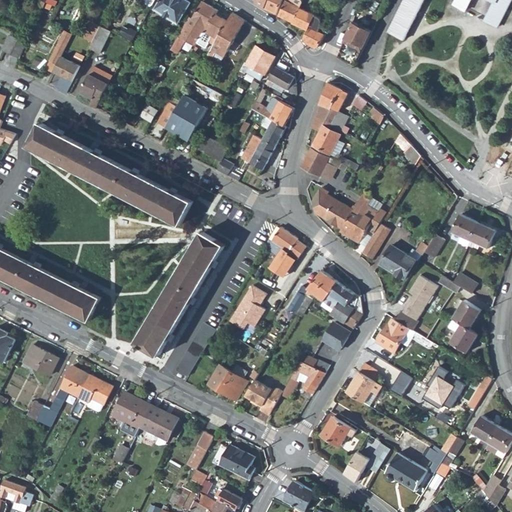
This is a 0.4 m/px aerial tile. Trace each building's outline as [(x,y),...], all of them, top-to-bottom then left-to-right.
[(187,0),(161,0),(157,8),(179,23),(192,2),(187,0)] [(219,10),(203,0),(193,18),(191,17),(187,23),(172,48),(179,52),(186,39),(197,46),(198,43),(201,37),(206,30),(216,13),(217,14),(219,10)] [(256,0),(256,1),(265,7),(277,13),(283,0),(256,0)] [(309,30),(304,40),(316,46),(321,44),(330,27),(322,24),(323,21),(323,19),(323,18),(317,15),(316,14),(301,7),(304,0),(288,0),(288,1),(287,0),(286,0),(280,15),(309,30)] [(424,0),(404,0),(395,18),(389,30),(405,38),(424,0)] [(454,0),(453,3),(465,9),(469,0),(493,0),(495,0),(485,19),(498,26),(510,0),(454,0)] [(215,45),(209,55),(214,57),(217,51),(226,57),(247,20),(234,12),(229,21),(215,45)] [(217,14),(216,13),(206,30),(201,37),(198,43),(205,47),(209,41),(215,45),(229,21),(217,14)] [(105,19),(102,25),(112,31),(134,41),(137,35),(105,19)] [(365,19),(364,23),(375,29),(376,25),(365,19)] [(362,25),(355,21),(349,36),(340,57),(356,65),(358,60),(373,31),(362,25)] [(101,26),(93,22),(85,38),(94,42),(101,26)] [(364,23),(362,25),(373,31),(375,29),(364,23)] [(94,42),(91,47),(101,53),(112,31),(102,25),(101,26),(94,42)] [(74,33),(66,29),(48,68),(55,71),(56,71),(63,55),(74,33)] [(4,50),(12,54),(20,38),(11,35),(4,50)] [(20,38),(12,54),(21,58),(28,42),(20,38)] [(246,62),(239,74),(243,77),(245,73),(246,73),(247,72),(251,65),(265,73),(267,74),(277,56),(258,45),(248,63),(246,62)] [(217,51),(214,57),(223,62),(226,57),(217,51)] [(83,64),(63,55),(56,71),(63,74),(58,85),(69,92),(83,64)] [(251,65),(247,72),(261,80),(265,73),(251,65)] [(276,65),(266,83),(272,86),(275,81),(286,87),(298,94),(296,76),(276,65)] [(115,76),(95,66),(82,92),(90,97),(92,95),(95,97),(94,99),(91,105),(97,109),(115,76)] [(275,81),(272,86),(283,92),(286,87),(275,81)] [(330,82),(321,103),(332,108),(328,117),(325,121),(332,125),(342,130),(350,115),(340,110),(350,91),(330,82)] [(209,108),(186,95),(182,102),(179,107),(167,127),(190,140),(209,108)] [(174,97),(171,102),(179,107),(182,102),(174,97)] [(271,104),(269,107),(276,111),(281,102),(275,99),(272,104),(271,104)] [(257,100),(253,107),(268,115),(275,119),(285,124),(294,107),(282,100),(281,102),(276,111),(269,107),(257,100)] [(171,102),(159,123),(167,127),(179,107),(171,102)] [(321,103),(317,112),(328,117),(332,108),(321,103)] [(159,110),(149,104),(142,116),(152,122),(159,110)] [(317,112),(312,127),(321,131),(325,121),(328,117),(317,112)] [(268,115),(263,124),(270,128),(275,119),(268,115)] [(4,120),(0,118),(0,145),(2,146),(5,141),(11,145),(17,134),(12,133),(1,129),(4,120)] [(270,128),(264,139),(277,146),(288,126),(285,124),(275,119),(270,128)] [(246,121),(241,130),(246,132),(251,124),(246,121)] [(325,121),(321,131),(314,144),(336,156),(343,142),(339,140),(342,135),(330,129),(332,125),(325,121)] [(43,124),(32,146),(71,165),(73,167),(75,168),(114,189),(116,190),(118,191),(150,207),(153,208),(155,209),(182,224),(194,202),(188,199),(178,194),(180,191),(173,187),(171,191),(151,180),(141,175),(142,171),(136,168),(134,171),(103,155),(105,151),(98,148),(96,151),(90,148),(64,135),(66,132),(60,129),(58,132),(54,130),(43,124)] [(422,155),(402,131),(396,141),(417,164),(422,155)] [(205,135),(198,147),(223,161),(225,157),(230,148),(205,135)] [(264,139),(256,135),(244,158),(265,169),(277,146),(264,139)] [(313,147),(303,166),(321,176),(328,162),(346,171),(349,166),(340,161),(313,147)] [(342,156),(340,161),(349,166),(357,170),(360,165),(342,156)] [(225,157),(223,161),(233,167),(235,163),(225,157)] [(231,172),(229,175),(239,180),(240,177),(231,172)] [(267,183),(274,188),(275,188),(275,181),(270,179),(267,183)] [(352,208),(338,199),(329,194),(330,191),(323,187),(315,200),(318,212),(343,228),(353,212),(356,206),(354,205),(352,208)] [(343,228),(341,230),(360,242),(369,228),(375,232),(384,217),(387,212),(381,208),(384,204),(364,193),(356,206),(353,212),(343,228)] [(341,194),(338,199),(352,208),(354,205),(355,203),(341,194)] [(454,231),(462,235),(472,239),(480,222),(462,214),(454,231)] [(375,232),(364,252),(374,258),(394,224),(384,217),(375,232)] [(480,222),(472,239),(481,243),(490,247),(498,230),(480,222)] [(299,238),(282,226),(281,228),(270,246),(277,250),(280,245),(284,248),(274,265),(271,264),(265,275),(272,280),(278,270),(282,273),(283,271),(285,272),(295,257),(299,260),(308,246),(299,239),(299,238)] [(171,288),(138,344),(141,345),(140,347),(144,348),(146,346),(153,350),(161,354),(162,351),(170,339),(173,341),(177,335),(174,333),(191,303),(195,305),(198,298),(195,296),(200,289),(214,266),(217,268),(220,261),(217,259),(221,252),(226,245),(204,233),(184,266),(183,268),(182,270),(171,288)] [(437,234),(427,252),(436,257),(446,239),(437,234)] [(462,235),(459,242),(468,247),(472,239),(462,235)] [(472,239),(468,247),(478,251),(481,243),(472,239)] [(0,274),(18,284),(30,290),(57,303),(73,312),(90,320),(101,298),(83,289),(80,287),(82,284),(75,280),(73,284),(42,268),(44,264),(38,261),(35,265),(32,263),(28,261),(4,249),(5,245),(0,242),(0,274)] [(418,260),(410,255),(394,245),(382,263),(406,279),(418,260)] [(422,245),(418,251),(424,255),(427,248),(422,245)] [(414,248),(410,255),(418,260),(420,261),(421,260),(424,255),(418,251),(414,248)] [(323,269),(309,288),(311,289),(309,292),(312,294),(314,292),(326,301),(335,308),(342,299),(331,292),(339,282),(323,269)] [(461,272),(455,282),(462,286),(473,293),(479,283),(461,272)] [(455,282),(444,275),(440,281),(458,292),(462,286),(455,282)] [(339,282),(331,292),(342,299),(349,289),(339,282)] [(268,294),(253,285),(231,320),(245,328),(249,322),(256,326),(266,309),(261,305),(268,294)] [(303,285),(289,308),(297,312),(308,295),(308,294),(309,292),(311,289),(309,288),(303,285)] [(404,288),(399,295),(403,298),(408,290),(404,288)] [(349,289),(342,299),(349,305),(350,304),(356,308),(358,305),(357,296),(358,296),(357,295),(349,289)] [(308,295),(297,312),(303,316),(313,298),(308,295)] [(333,311),(331,314),(346,323),(356,308),(350,304),(349,305),(342,299),(335,308),(333,311)] [(466,300),(455,318),(471,328),(482,310),(466,300)] [(326,301),(324,304),(333,311),(335,308),(326,301)] [(356,308),(346,323),(355,328),(364,313),(356,308)] [(403,309),(397,319),(411,327),(415,329),(420,321),(403,309)] [(397,319),(394,317),(390,323),(389,323),(378,342),(396,352),(402,342),(411,327),(397,319)] [(455,318),(450,326),(459,331),(456,335),(452,341),(468,351),(479,333),(471,328),(455,318)] [(178,368),(189,375),(217,330),(217,329),(205,322),(178,368)] [(335,322),(324,340),(340,349),(351,332),(335,322)] [(217,329),(217,330),(224,335),(227,330),(220,325),(217,329)] [(0,326),(0,358),(6,361),(17,338),(8,334),(9,331),(0,326)] [(450,326),(448,329),(456,335),(459,331),(450,326)] [(411,327),(402,342),(408,346),(414,337),(417,331),(415,329),(411,327)] [(417,331),(414,337),(433,349),(437,348),(439,344),(417,331)] [(317,353),(331,358),(332,354),(330,353),(332,348),(321,343),(317,353)] [(34,344),(25,361),(52,374),(60,357),(34,344)] [(309,357),(306,362),(316,366),(319,360),(317,359),(310,356),(309,357)] [(319,360),(316,366),(327,372),(332,365),(320,359),(319,360)] [(284,391),(283,394),(289,398),(301,380),(306,383),(303,387),(314,392),(327,372),(316,366),(306,362),(303,360),(284,391)] [(366,362),(360,370),(378,381),(381,376),(376,373),(378,370),(366,362)] [(245,378),(234,371),(222,364),(211,382),(238,399),(249,381),(245,378)] [(46,405),(39,419),(52,426),(66,398),(69,391),(81,369),(73,365),(51,407),(46,405)] [(238,365),(234,371),(245,378),(249,371),(238,365)] [(449,371),(442,366),(426,394),(444,405),(446,402),(453,406),(466,384),(459,379),(456,383),(446,377),(449,371)] [(81,369),(69,391),(80,396),(91,374),(81,369)] [(252,376),(257,379),(260,373),(256,370),(252,376)] [(360,370),(360,371),(380,384),(381,383),(378,381),(360,370)] [(360,371),(348,391),(365,402),(374,388),(380,391),(384,385),(381,383),(380,384),(360,371)] [(114,386),(91,374),(80,396),(90,401),(88,405),(98,410),(101,410),(104,403),(105,403),(114,386)] [(488,374),(473,399),(479,402),(494,378),(488,374)] [(256,379),(247,395),(253,399),(252,401),(259,405),(259,404),(260,403),(264,404),(263,406),(261,409),(271,415),(279,400),(283,394),(284,391),(279,388),(274,389),(256,379)] [(374,388),(365,402),(371,405),(380,391),(374,388)] [(115,415),(127,421),(141,427),(142,426),(153,404),(127,391),(115,415)] [(473,399),(470,405),(476,409),(479,402),(473,399)] [(37,400),(29,414),(39,419),(46,405),(37,400)] [(168,438),(169,439),(180,417),(153,404),(142,426),(161,435),(168,438)] [(342,445),(349,432),(352,426),(335,415),(323,433),(342,445)] [(500,425),(483,415),(473,431),(484,437),(480,444),(486,448),(487,447),(491,441),(500,425)] [(127,421),(124,427),(138,434),(141,427),(127,421)] [(491,441),(487,447),(504,457),(511,444),(511,432),(500,425),(491,441)] [(352,426),(349,432),(353,435),(357,429),(352,426)] [(206,431),(197,448),(206,453),(215,436),(206,431)] [(168,438),(161,435),(157,442),(160,444),(166,443),(168,438)] [(449,453),(448,455),(451,457),(454,459),(465,441),(458,437),(455,442),(449,453)] [(450,439),(443,449),(449,453),(455,442),(450,439)] [(93,440),(90,446),(96,450),(99,443),(93,440)] [(379,472),(393,448),(382,442),(368,465),(379,472)] [(116,458),(124,462),(131,448),(123,444),(116,458)] [(231,444),(222,463),(251,478),(256,467),(252,465),(256,456),(231,444)] [(431,469),(431,471),(436,474),(443,462),(448,455),(449,453),(443,449),(436,445),(429,458),(435,462),(431,469)] [(197,448),(188,464),(198,469),(206,453),(197,448)] [(372,458),(360,451),(347,473),(359,481),(372,458)] [(428,470),(399,452),(389,468),(387,472),(387,474),(387,475),(388,477),(390,479),(391,480),(392,479),(394,479),(395,479),(396,478),(397,477),(417,489),(428,470)] [(198,476),(196,480),(204,485),(208,479),(199,474),(198,476)] [(495,475),(485,491),(491,498),(499,484),(503,479),(495,475)] [(3,493),(2,495),(3,496),(12,499),(20,502),(30,505),(32,506),(36,494),(26,490),(27,486),(6,479),(3,493)] [(204,485),(202,490),(208,493),(214,482),(208,479),(204,485)] [(317,490),(297,480),(286,500),(306,510),(312,498),(314,495),(317,490)] [(60,484),(51,500),(58,504),(62,498),(60,496),(65,487),(60,484)] [(499,484),(491,498),(497,504),(506,489),(499,484)] [(189,489),(188,491),(189,493),(198,497),(199,495),(199,494),(189,489)] [(199,494),(199,495),(202,497),(201,499),(203,499),(201,502),(210,508),(211,507),(216,511),(215,511),(233,511),(236,507),(239,509),(244,499),(226,489),(219,502),(201,491),(199,494)] [(176,491),(172,500),(179,504),(184,495),(176,491)] [(189,493),(183,506),(191,510),(192,508),(197,511),(215,511),(216,511),(211,507),(210,508),(201,502),(203,499),(201,499),(202,497),(199,495),(198,497),(189,493)] [(27,511),(30,505),(20,502),(17,509),(26,511),(27,511)] [(426,511),(443,511),(436,503),(426,511)]
